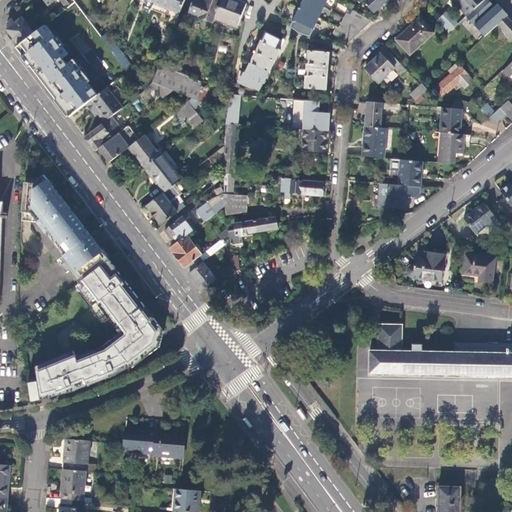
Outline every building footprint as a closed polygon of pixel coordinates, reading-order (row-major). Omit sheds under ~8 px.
[(155,0),(154,2),(152,10),(178,20),(185,0),(155,0)] [(212,24),(214,19),(220,0),(205,0),(204,3),(195,0),(194,0),(189,13),(199,17),(199,18),(212,24)] [(237,28),(246,4),(234,0),(220,0),(214,19),(237,28)] [(324,7),(309,0),(304,0),(300,9),(319,18),(324,7)] [(365,0),(364,2),(374,13),(387,0),(365,0)] [(484,0),(453,0),(463,11),(452,20),(448,16),(443,21),(440,19),(437,22),(448,34),(457,25),(467,15),(484,0)] [(490,0),(484,0),(485,2),(474,13),(480,20),(478,21),(484,28),(486,26),(488,29),(504,14),(490,0)] [(319,18),(300,9),(296,19),(295,19),(294,20),(314,30),(315,29),(314,28),(319,18)] [(364,29),(372,22),(356,12),(355,15),(348,11),(345,18),(364,29)] [(467,15),(457,25),(462,30),(472,20),(467,15)] [(511,22),(507,17),(498,25),(507,34),(505,35),(509,39),(510,38),(511,39),(511,22)] [(356,37),(364,29),(345,18),(339,28),(356,37)] [(396,40),(410,55),(434,33),(420,18),(396,40)] [(19,46),(34,34),(22,19),(15,24),(12,20),(8,23),(7,31),(19,46)] [(67,65),(62,59),(68,54),(45,25),(34,34),(19,46),(16,48),(20,54),(41,80),(58,103),(70,118),(86,105),(97,95),(88,83),(90,81),(73,60),(67,65)] [(334,33),(350,41),(356,37),(339,28),(337,27),(334,33)] [(256,53),(274,62),(280,51),(277,50),(280,42),(265,35),(262,42),(261,41),(261,42),(256,53)] [(114,43),(111,50),(116,56),(121,53),(121,52),(114,43)] [(401,77),(407,72),(386,49),(365,69),(378,84),(394,69),(401,77)] [(308,53),(308,64),(328,66),(329,54),(330,54),(308,52),(308,53)] [(128,63),(121,53),(116,56),(123,67),(128,63)] [(256,53),(250,64),(269,73),(274,62),(256,53)] [(511,62),(503,71),(510,79),(511,76),(511,62)] [(264,83),(269,73),(250,64),(245,74),(244,75),(245,75),(242,81),(258,90),(262,83),(264,84),(265,83),(264,83)] [(328,66),(308,64),(307,76),(327,78),(328,66)] [(202,84),(160,66),(153,84),(191,100),(198,103),(199,102),(202,84)] [(437,89),(442,95),(447,92),(448,93),(458,82),(465,90),(474,82),(467,75),(460,67),(440,85),(441,86),(437,89)] [(327,78),(307,76),(306,88),(305,87),(305,88),(327,90),(327,89),(326,89),(327,78)] [(239,83),(233,82),(231,95),(236,95),(238,95),(239,83)] [(411,95),(416,101),(427,90),(422,85),(421,85),(411,95)] [(112,116),(123,108),(106,88),(97,95),(86,105),(95,116),(98,114),(105,122),(112,116)] [(394,98),(399,104),(407,96),(403,91),(394,98)] [(248,96),(238,95),(236,95),(234,108),(246,109),(248,96)] [(192,108),(198,103),(191,100),(176,112),(191,132),(203,122),(192,108)] [(462,109),(468,104),(457,100),(452,109),(462,109)] [(399,111),(399,105),(373,103),(367,102),(365,127),(380,128),(382,110),(399,111)] [(511,106),(508,102),(500,109),(506,115),(511,121),(511,106)] [(486,105),(480,110),(489,120),(492,117),(495,114),(486,105)] [(298,121),(330,125),(330,114),(323,113),(324,108),(307,107),(306,111),(299,111),(298,121)] [(452,109),(442,108),(440,133),(442,133),(460,135),(462,109),(452,109)] [(506,115),(500,109),(495,114),(492,117),(498,123),(506,115)] [(112,116),(105,122),(85,137),(89,143),(95,151),(98,149),(119,133),(116,129),(119,126),(112,116)] [(273,127),(287,128),(288,117),(274,116),(273,127)] [(241,125),(226,124),(226,131),(240,132),(241,125)] [(139,140),(128,126),(119,133),(98,149),(109,163),(128,148),(139,140)] [(386,129),(380,128),(365,127),(364,138),(366,138),(365,148),(364,148),(363,157),(384,158),(386,129)] [(302,130),(300,150),(327,152),(329,132),(302,130)] [(224,152),(233,153),(234,146),(239,146),(240,132),(226,131),(224,146),(224,152)] [(464,135),(460,135),(442,133),(439,164),(453,165),(455,154),(462,154),(464,146),(464,135)] [(144,136),(139,140),(128,148),(144,168),(160,156),(144,136)] [(216,169),(223,163),(224,152),(224,146),(208,159),(216,169)] [(233,174),(235,175),(236,167),(233,167),(233,153),(224,152),(223,163),(223,173),(233,174)] [(162,154),(160,156),(144,168),(164,193),(171,187),(181,180),(162,154)] [(423,162),(414,161),(400,160),(391,159),(390,170),(399,171),(397,185),(420,188),(423,162)] [(233,174),(223,173),(223,182),(223,194),(233,195),(233,174)] [(64,256),(91,236),(44,175),(39,179),(38,183),(26,182),(23,212),(31,213),(64,256)] [(291,181),(291,180),(281,179),(280,193),(285,194),(285,200),(290,200),(291,194),(323,197),(324,184),(291,181)] [(511,184),(511,185),(510,183),(504,187),(500,190),(511,206),(511,184)] [(420,188),(397,185),(381,184),(379,208),(405,210),(406,197),(415,198),(420,195),(420,188)] [(164,193),(162,194),(168,200),(170,199),(170,200),(177,195),(171,187),(164,193)] [(162,194),(147,206),(154,216),(172,202),(170,200),(170,199),(168,200),(162,194)] [(233,195),(223,194),(224,206),(225,215),(246,212),(248,196),(233,195)] [(0,289),(3,219),(8,219),(8,214),(4,214),(4,203),(0,202),(0,289)] [(172,202),(154,216),(161,226),(183,209),(180,205),(179,206),(176,202),(174,204),(172,202)] [(207,203),(197,211),(204,221),(215,213),(207,203)] [(463,218),(475,234),(495,219),(483,203),(481,205),(465,216),(463,218)] [(165,230),(175,244),(186,235),(192,231),(189,227),(192,225),(188,220),(185,222),(182,217),(181,218),(165,230)] [(278,229),(276,218),(255,221),(256,233),(278,229)] [(239,235),(256,233),(255,221),(234,224),(235,230),(229,231),(230,246),(234,246),(234,247),(242,246),(242,243),(240,243),(239,235)] [(186,235),(175,244),(170,248),(175,255),(185,267),(202,255),(186,235)] [(80,283),(110,260),(91,236),(64,256),(61,258),(65,263),(62,265),(67,273),(70,271),(80,283)] [(202,255),(185,267),(193,278),(202,290),(216,279),(202,260),(204,258),(206,259),(223,246),(222,239),(202,255)] [(412,276),(442,281),(446,253),(426,251),(425,258),(416,257),(415,264),(413,264),(411,264),(410,265),(408,266),(407,269),(407,271),(408,273),(408,274),(409,275),(411,276),(412,276)] [(232,273),(239,270),(237,256),(234,257),(233,254),(230,255),(232,273)] [(478,281),(492,282),(495,258),(466,254),(464,273),(479,275),(478,281)] [(107,334),(73,348),(74,352),(39,366),(41,378),(42,381),(29,383),(32,404),(44,400),(75,391),(88,386),(88,387),(116,375),(132,367),(133,368),(160,347),(164,331),(110,260),(80,283),(75,288),(110,334),(108,335),(107,334)] [(511,345),(455,344),(455,352),(401,351),(401,325),(378,325),(378,351),(370,351),(370,350),(369,350),(368,375),(379,375),(379,374),(400,375),(400,376),(401,375),(401,374),(422,375),(422,376),(423,376),(423,375),(444,375),(444,376),(445,376),(445,375),(466,376),(466,377),(467,377),(467,376),(487,376),(487,377),(497,377),(498,376),(511,376),(511,345)] [(303,421),(306,418),(300,409),(297,412),(303,421)] [(246,416),(243,419),(250,427),(253,425),(246,416)] [(124,451),(154,453),(155,433),(136,431),(136,429),(126,428),(124,451)] [(153,456),(184,458),(185,433),(155,431),(155,433),(154,453),(153,456)] [(90,442),(66,440),(63,470),(85,472),(86,465),(88,465),(90,442)] [(0,496),(8,497),(11,466),(0,464),(0,461),(1,456),(0,455),(0,496)] [(85,472),(63,470),(61,499),(83,501),(85,472)] [(460,511),(461,511),(460,511),(460,489),(461,489),(461,487),(437,487),(437,488),(439,488),(438,511),(460,511)] [(199,511),(201,491),(181,489),(176,489),(174,511),(199,511)] [(0,511),(6,511),(8,497),(0,496),(0,511)] [(83,509),(83,501),(61,499),(60,511),(84,511),(85,509),(83,509)]
